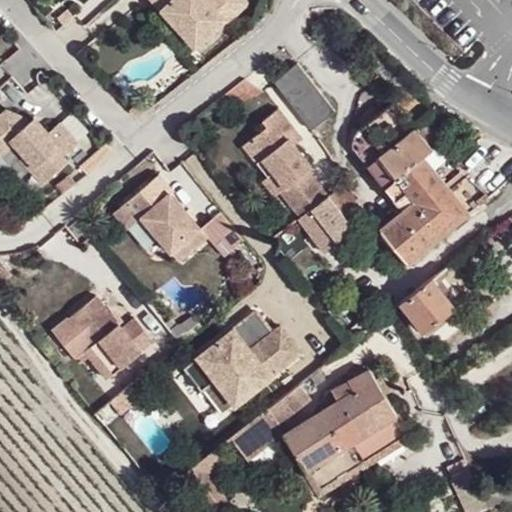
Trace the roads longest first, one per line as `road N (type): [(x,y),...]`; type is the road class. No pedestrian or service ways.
road 1 (track): [(0,308),(170,511)]
road 2 (tertiary): [(358,0),(449,84),(511,122)]
road 3 (residential): [(139,142),(5,0)]
road 4 (residential): [(280,23),(139,142)]
road 5 (residential): [(139,142),(38,228),(0,240)]
